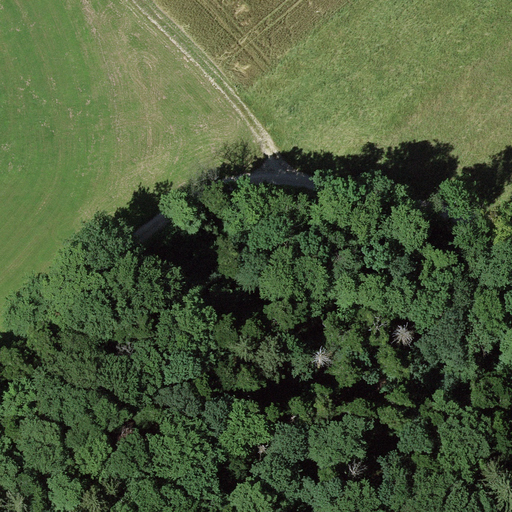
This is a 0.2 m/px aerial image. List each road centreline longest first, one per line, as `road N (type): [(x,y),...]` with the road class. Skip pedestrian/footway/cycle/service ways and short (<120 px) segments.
road 1 (track): [(0,361),(163,216),(224,182),(290,176),(416,193),(511,223)]
road 2 (track): [(290,176),(231,88),(145,0)]
